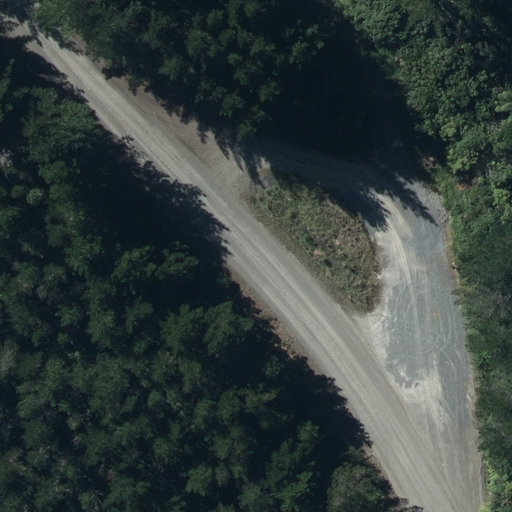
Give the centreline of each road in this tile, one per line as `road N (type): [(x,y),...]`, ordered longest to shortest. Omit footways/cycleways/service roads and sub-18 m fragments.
road 1 (unclassified): [(434,511),(314,321),(32,0)]
road 2 (track): [(143,125),(311,157),(356,182),(387,215),(409,263),(416,317),(402,453)]
road 3 (track): [(387,215),(388,161),(374,90),(328,0)]
